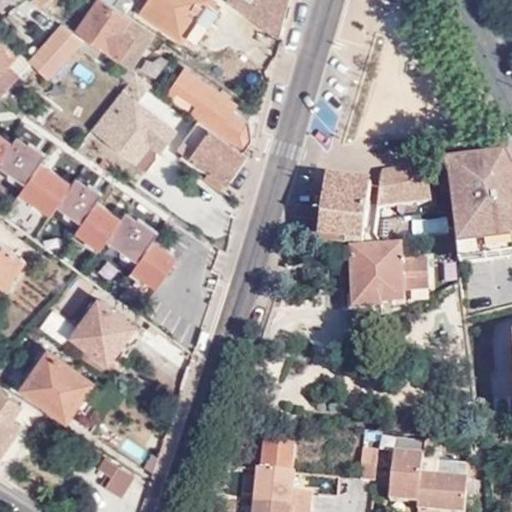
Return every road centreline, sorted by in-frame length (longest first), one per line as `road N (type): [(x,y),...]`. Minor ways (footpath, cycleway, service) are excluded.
road 1 (secondary): [(326,0),(281,172),(168,511)]
road 2 (secondary): [(511,109),(457,0)]
